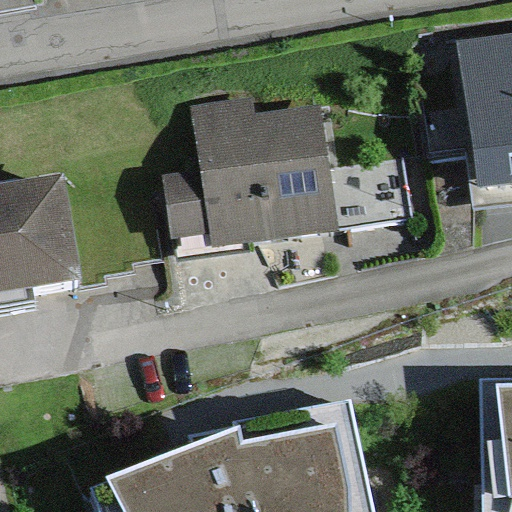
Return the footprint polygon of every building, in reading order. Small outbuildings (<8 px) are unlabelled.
[(511,48),(462,56),(483,200),(511,195),(511,48)] [(259,102),(204,112),(217,181),(170,190),(183,263),(346,233),(324,116),(264,127),(259,102)] [(61,197),(0,207),(0,308),(77,295),(61,197)] [(511,511),(511,396),(496,396),(493,511),(511,511)] [(244,443),(120,497),(125,511),(383,511),(358,414),(244,443)]
